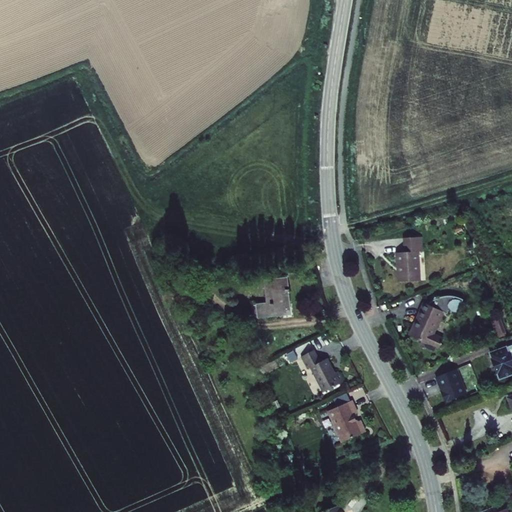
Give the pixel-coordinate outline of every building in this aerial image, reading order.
[(425,254),(424,239),(406,240),(407,255),(400,255),(402,284),(422,283),(421,254),(425,254)] [(259,317),(290,313),(287,289),(289,289),(288,278),(264,281),(267,303),(257,304),(259,317)] [(176,302),(187,327),(197,323),(186,297),(176,302)] [(439,302),(438,303),(434,301),(430,309),(424,306),(408,338),(422,345),(420,349),(432,354),(434,351),(437,352),(441,343),(431,338),(442,315),(446,317),(455,300),(453,299),(451,299),(449,299),(447,299),(446,299),(444,300),(442,300),(441,301),(440,301),(439,302)] [(505,336),(500,324),(492,326),(497,339),(505,336)] [(314,338),(305,342),(309,351),(318,347),(314,338)] [(322,358),(318,347),(309,351),(325,389),(344,381),(339,369),(335,370),(329,356),(322,358)] [(322,391),(325,389),(309,351),(305,353),(302,354),(307,366),(311,364),(322,391)] [(511,378),(511,362),(508,351),(491,357),(500,383),(511,378)] [(458,369),(435,376),(443,403),(466,396),(458,369)] [(333,399),(336,407),(350,401),(347,394),(333,399)] [(352,401),(334,408),(347,439),(362,434),(354,414),(357,413),(352,401)] [(341,442),(347,439),(334,408),(328,410),(341,442)]
